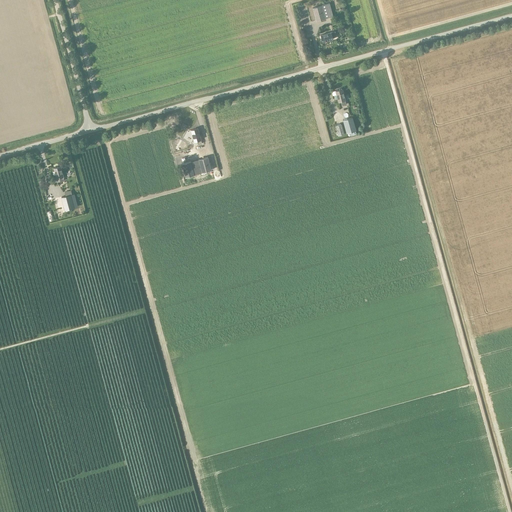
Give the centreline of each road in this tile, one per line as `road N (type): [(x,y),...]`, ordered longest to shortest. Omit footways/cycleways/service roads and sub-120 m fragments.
road 1 (unclassified): [(90,130),(511,15)]
road 2 (unclassified): [(54,0),(90,130)]
